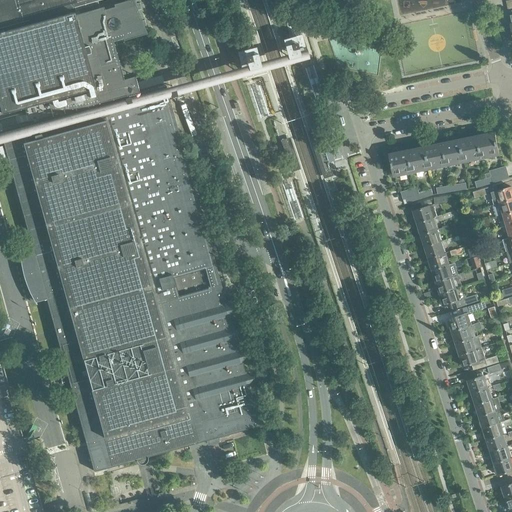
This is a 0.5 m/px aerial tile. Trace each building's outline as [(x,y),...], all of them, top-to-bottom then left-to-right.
[(126,0),(100,7),(98,0),(74,6),(75,11),(0,31),(0,106),(2,113),(24,107),(26,115),(16,117),(18,124),(28,121),(28,122),(30,122),(31,122),(19,126),(20,131),(3,135),(2,130),(0,131),(31,244),(21,247),(21,254),(22,264),(24,274),(27,283),(31,293),(34,299),(36,302),(46,299),(86,442),(88,441),(90,450),(88,450),(94,471),(136,459),(137,461),(138,462),(140,463),(142,463),(144,463),(146,462),(147,460),(148,458),(147,456),(260,425),(252,396),(248,384),(252,377),(245,373),(242,361),(246,354),(239,350),(235,338),(240,331),(232,326),(229,315),(233,308),(226,303),(219,279),(214,260),(173,111),(166,85),(145,91),(140,73),(120,79),(110,43),(145,33),(144,29),(143,25),(137,6),(135,0),(126,0)] [(0,0),(0,26),(74,6),(98,0),(97,0),(0,0)] [(464,161),(499,154),(495,132),(478,136),(479,136),(475,137),(475,136),(460,140),(464,161)] [(332,175),(327,159),(321,140),(315,142),(327,177),(332,175)] [(460,140),(444,143),(441,144),(440,144),(425,147),(429,168),(464,161),(460,140)] [(390,154),(395,175),(429,168),(425,147),(409,150),(410,151),(406,151),(390,154)] [(507,172),(505,166),(489,171),(490,172),(485,174),(486,178),(507,172)] [(486,178),(487,184),(509,178),(507,172),(486,178)] [(487,184),(486,178),(475,181),(477,187),(487,184)] [(451,185),(452,191),(466,189),(465,183),(451,185)] [(452,191),(451,185),(436,188),(437,194),(452,191)] [(401,192),(403,198),(419,193),(416,187),(401,192)] [(490,193),(489,187),(473,192),(475,197),(490,193)] [(495,204),(498,203),(511,198),(511,187),(495,192),(492,193),(493,197),(491,198),(493,204),(495,204)] [(433,195),(431,189),(419,193),(421,199),(433,195)] [(403,198),(405,204),(421,199),(419,193),(403,198)] [(447,202),(446,196),(434,198),(435,204),(447,202)] [(502,214),(511,211),(511,198),(498,203),(500,209),(501,208),(502,214)] [(414,211),(418,223),(436,217),(437,217),(433,205),(414,211)] [(502,227),(505,226),(511,223),(511,211),(502,214),(499,215),(502,227)] [(421,235),(424,234),(439,229),(436,217),(418,223),(421,235)] [(421,235),(425,246),(443,241),(439,229),(424,234),(421,235)] [(443,241),(425,246),(429,258),(447,253),(443,241)] [(429,258),(433,270),(450,264),(447,253),(429,258)] [(433,270),(437,282),(458,275),(456,267),(463,265),(461,261),(454,263),(450,264),(433,270)] [(437,282),(440,293),(458,288),(457,288),(455,281),(465,277),(464,273),(458,275),(437,282)] [(452,303),(454,309),(479,300),(477,294),(466,298),(466,294),(465,290),(462,286),(457,288),(458,288),(440,293),(444,305),(452,303)] [(511,287),(502,290),(504,296),(511,293),(511,287)] [(511,303),(511,297),(509,298),(497,302),(499,307),(510,303),(510,304),(511,303)] [(481,309),(480,303),(468,306),(470,312),(481,309)] [(452,331),(470,326),(470,325),(472,324),(468,313),(448,319),(452,331)] [(470,326),(452,331),(456,343),(474,338),(470,326)] [(502,341),(500,334),(490,338),(492,344),(502,341)] [(474,338),(456,343),(460,354),(477,349),(474,338)] [(460,354),(464,367),(472,364),(474,369),(487,365),(499,362),(497,356),(486,359),(482,347),(477,349),(460,354)] [(23,438),(14,404),(0,353),(0,511),(43,511),(33,474),(24,442),(23,438)] [(510,367),(508,361),(488,368),(490,374),(502,370),(502,369),(510,367)] [(472,393),(490,387),(489,385),(491,384),(490,379),(487,379),(486,375),(468,380),(472,393)] [(490,387),(472,393),(476,404),(494,399),(490,387)] [(480,416),(497,411),(495,402),(498,401),(498,402),(504,401),(503,396),(494,399),(476,404),(480,416)] [(483,428),(501,423),(497,411),(480,416),(483,428)] [(487,440),(505,434),(503,428),(507,427),(507,426),(511,424),(511,423),(511,419),(501,423),(483,428),(487,440)] [(491,451),(509,446),(505,434),(487,440),(491,451)] [(511,456),(509,446),(491,451),(495,463),(511,457),(511,456)] [(511,457),(495,463),(498,475),(511,470),(511,457)] [(511,483),(502,486),(506,498),(511,496),(511,483)]
